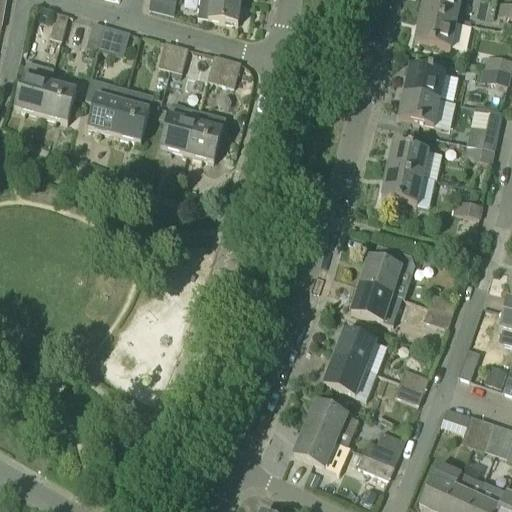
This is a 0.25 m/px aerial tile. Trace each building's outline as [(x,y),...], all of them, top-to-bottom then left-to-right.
[(225,0),(199,0),(197,24),(238,30),(242,2),(225,0)] [(424,0),(421,20),(457,28),(462,0),(424,0)] [(511,9),(497,6),(494,19),(511,23),(511,9)] [(50,43),(62,46),(69,21),(56,18),(50,43)] [(457,28),(421,20),(415,47),(451,55),(457,28)] [(511,38),(511,28),(505,26),(503,36),(511,38)] [(86,53),(99,56),(106,31),(93,28),(86,53)] [(109,59),(117,35),(117,34),(106,31),(99,56),(109,59)] [(176,51),(165,47),(159,73),(170,76),(176,51)] [(170,76),(180,79),(187,54),(176,51),(170,76)] [(207,86),(234,93),(241,68),(214,61),(207,86)] [(511,67),(487,61),(484,74),(511,79),(511,75),(511,67)] [(27,67),(14,114),(42,122),(50,89),(54,75),(27,67)] [(441,106),(447,78),(411,71),(405,99),(441,106)] [(481,87),(508,92),(511,79),(484,74),(481,87)] [(87,134),(114,141),(127,95),(99,87),(96,100),(87,134)] [(76,96),(50,89),(42,122),(68,129),(76,96)] [(154,102),(127,95),(114,141),(141,148),(154,102)] [(441,106),(405,99),(399,125),(435,133),(441,106)] [(184,112),(184,115),(172,111),(160,154),(188,161),(199,117),(184,112)] [(474,113),(466,151),(495,157),(503,118),(474,113)] [(226,125),(199,117),(188,161),(214,168),(226,125)] [(424,184),(430,156),(393,149),(387,176),(424,184)] [(466,151),(463,164),(492,170),(495,157),(466,151)] [(435,186),(424,184),(387,176),(381,203),(429,214),(435,186)] [(454,206),(452,219),(480,225),(483,212),(454,206)] [(393,303),(402,274),(369,264),(360,292),(393,303)] [(393,303),(360,292),(351,318),(385,329),(393,303)] [(433,300),(428,313),(452,322),(457,308),(433,300)] [(511,351),(511,304),(506,303),(498,335),(502,336),(498,348),(511,351)] [(447,335),(448,335),(452,322),(428,313),(424,327),(447,335)] [(335,362),(365,375),(374,348),(344,336),(335,362)] [(423,352),(439,358),(443,348),(426,343),(423,352)] [(470,387),(480,360),(468,355),(458,383),(470,387)] [(324,389),(354,401),(365,375),(335,362),(324,389)] [(501,394),(507,376),(490,370),(484,388),(501,394)] [(511,370),(501,397),(511,400),(511,370)] [(405,375),(400,389),(424,398),(429,384),(405,375)] [(395,402),(419,411),(424,398),(400,389),(395,402)] [(348,453),(359,427),(316,408),(305,434),(348,453)] [(447,414),(443,423),(467,431),(470,422),(447,414)] [(482,426),(470,422),(467,431),(461,449),(472,453),(482,426)] [(472,453),(483,457),(493,430),(482,426),(472,453)] [(294,461),(336,480),(348,453),(305,434),(294,461)] [(383,437),(377,450),(400,460),(405,447),(383,437)] [(395,473),(400,460),(377,450),(369,447),(364,460),(395,473)] [(364,460),(358,473),(389,487),(395,473),(364,460)] [(462,478),(439,468),(419,511),(447,511),(463,480),(462,479),(462,478)] [(320,480),(310,476),(306,488),(315,492),(320,480)] [(473,511),(483,489),(463,480),(447,511),(473,511)] [(484,487),(483,489),(473,511),(500,511),(507,497),(484,487)] [(511,511),(511,499),(507,497),(500,511),(511,511)]
